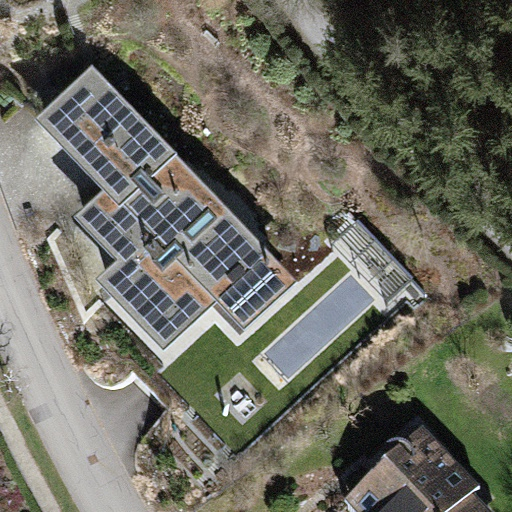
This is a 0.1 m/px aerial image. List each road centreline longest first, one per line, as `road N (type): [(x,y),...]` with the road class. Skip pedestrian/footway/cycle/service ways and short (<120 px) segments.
road 1 (track): [(307,0),(511,215)]
road 2 (residential): [(0,288),(115,511)]
